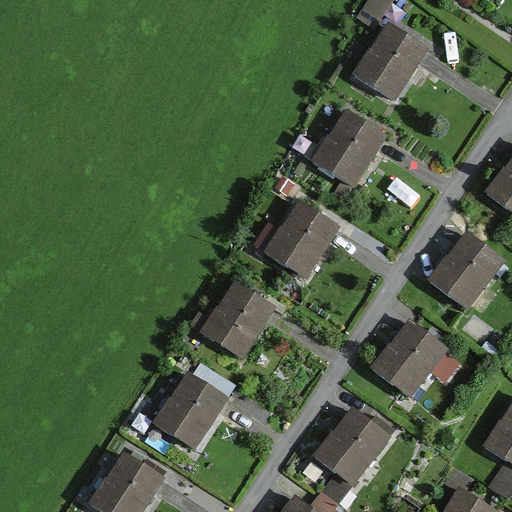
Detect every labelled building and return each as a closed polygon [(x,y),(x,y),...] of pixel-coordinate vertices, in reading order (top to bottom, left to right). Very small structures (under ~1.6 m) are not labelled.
[(395,3),(390,0),(371,0),(358,20),(376,32),(395,3)] [(475,0),(491,10),(498,0),(475,0)] [(395,108),(430,56),(390,28),(354,80),(395,108)] [(354,194),(388,144),(348,117),(314,168),(354,194)] [(511,219),(511,166),(487,200),(511,219)] [(307,286),(340,236),(300,209),(267,259),(307,286)] [(470,317),(507,269),(471,240),(433,289),(470,317)] [(243,368),(277,317),(237,290),(202,341),(243,368)] [(410,407),(450,356),(411,327),(372,377),(410,407)] [(195,457),(227,407),(187,381),(155,431),(195,457)] [(511,404),(483,453),(505,466),(491,490),(510,502),(511,497),(511,404)] [(335,482),(323,497),(338,510),(351,495),(352,495),(392,447),(353,415),(313,463),(335,482)] [(116,511),(146,511),(163,487),(123,461),(98,500),(116,511)] [(490,511),(458,490),(442,511),(490,511)] [(310,511),(302,511),(295,506),(290,511),(336,511),(338,510),(323,497),(310,511)]
